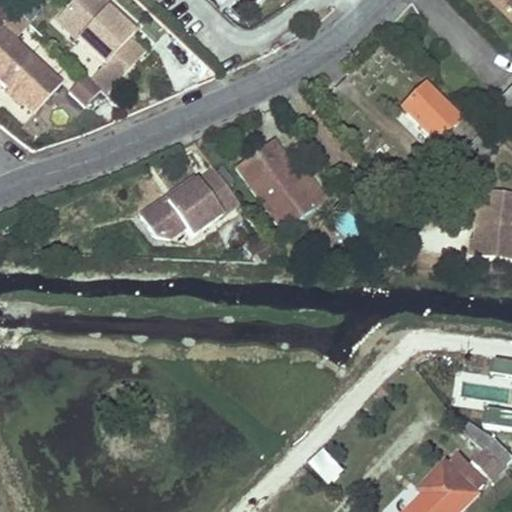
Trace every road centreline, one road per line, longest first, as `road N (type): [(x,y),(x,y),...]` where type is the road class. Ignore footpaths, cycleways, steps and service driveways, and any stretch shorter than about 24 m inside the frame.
road 1 (residential): [(378,0),(341,39),(197,115),(0,191)]
road 2 (unknown): [(318,0),(261,34),(239,35),(182,0)]
